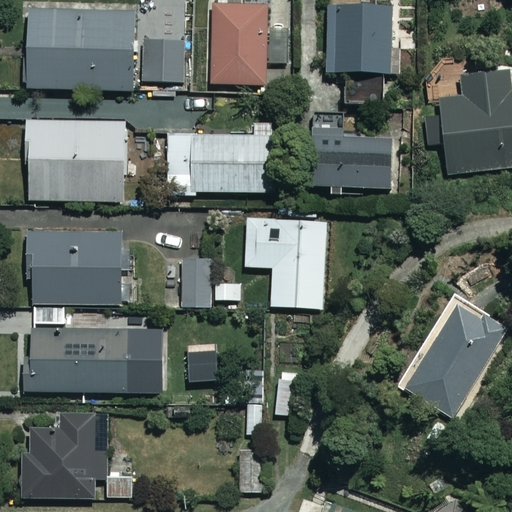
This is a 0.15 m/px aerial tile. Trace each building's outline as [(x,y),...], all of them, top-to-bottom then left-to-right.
[(378,0),(328,0),(326,79),(393,81),(396,11),(378,10),(378,0)] [(267,89),(269,13),(214,12),(211,88),(267,89)] [(31,94),(137,96),(139,18),(31,16),(31,94)] [(145,47),(143,87),(187,87),(187,47),(145,47)] [(511,92),(510,78),(461,83),(464,103),(443,105),(444,121),(428,123),(430,150),(446,148),(449,174),(511,167),(511,92)] [(383,87),(347,88),(348,112),(383,111),(383,87)] [(348,119),(315,120),(315,192),(393,192),(393,146),(359,146),(358,129),(348,129),(348,119)] [(129,125),(31,126),(32,207),(130,206),(129,125)] [(170,138),(172,198),(186,198),(187,204),(200,203),(200,198),(279,196),(278,126),(255,126),(255,136),(170,138)] [(328,225),(248,225),(248,273),(275,273),(275,311),(328,311),(328,225)] [(27,287),(33,287),(33,309),(124,308),(123,237),(26,238),(27,287)] [(211,264),(182,264),(182,311),(212,310),(211,264)] [(244,287),(216,287),(216,305),(244,305),(244,287)] [(507,334),(464,307),(409,395),(453,422),(507,334)] [(26,313),(0,313),(0,336),(27,336),(26,313)] [(135,376),(144,370),(148,370),(148,336),(34,336),(34,362),(27,362),(27,397),(130,398),(135,376)] [(224,390),(222,349),(189,350),(191,391),(224,390)] [(300,377),(282,375),(278,417),(296,419),(300,377)] [(266,389),(249,389),(249,438),(266,437),(266,389)] [(24,504),(95,504),(95,484),(103,484),(103,457),(97,457),(97,422),(61,422),(61,439),(33,439),(33,464),(24,464),(24,504)] [(267,450),(243,450),(242,496),(266,497),(267,450)] [(464,511),(456,502),(442,511),(464,511)]
